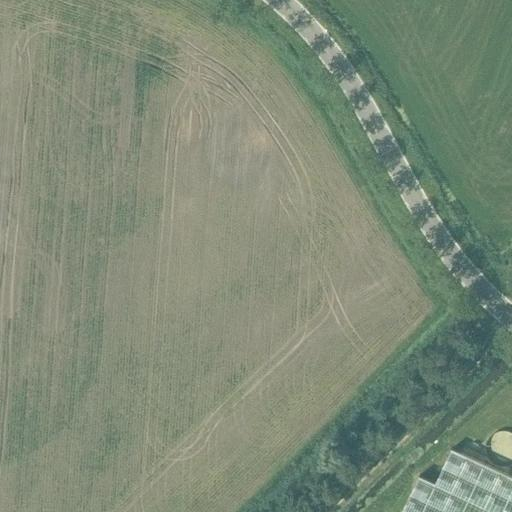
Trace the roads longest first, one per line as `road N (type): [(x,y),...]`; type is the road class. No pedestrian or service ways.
road 1 (unclassified): [(511,321),(467,275),(418,208),(345,80),(276,0)]
road 2 (track): [(511,322),(325,511)]
